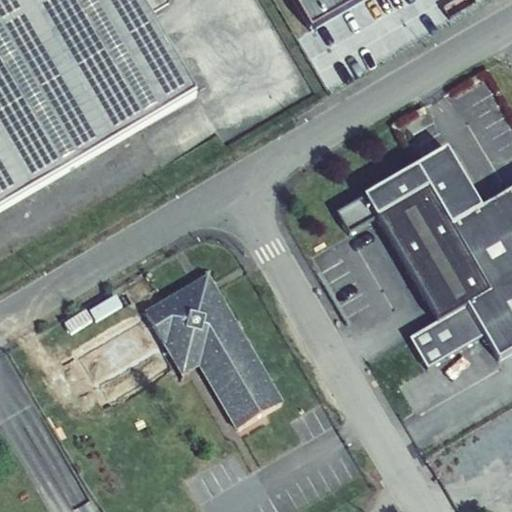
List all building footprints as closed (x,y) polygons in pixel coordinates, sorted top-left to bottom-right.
[(0,0),(0,217),(194,104),(133,0),(0,0)] [(281,0),(304,39),(372,0),(281,0)] [(421,186),(427,195),(378,223),(442,328),(493,297),(449,216),(477,200),(450,154),(430,166),(433,171),(425,176),(421,186)] [(340,216),(351,237),(378,223),(427,195),(421,186),(425,176),(433,171),(430,166),(340,216)] [(442,328),(413,344),(430,376),(489,341),(502,366),(511,360),(511,197),(484,214),(477,200),(449,216),(493,297),(442,328)] [(207,296),(143,335),(158,339),(167,324),(171,320),(176,316),(182,314),(187,312),(193,312),(199,312),(205,314),(211,316),(216,319),(220,323),(224,328),(226,333),(228,339),(229,345),(229,351),(228,356),(245,360),(207,296)] [(284,425),(245,360),(228,356),(229,351),(229,345),(228,339),(226,333),(224,328),(220,323),(216,319),(211,316),(205,314),(199,312),(193,312),(187,312),(182,314),(176,316),(171,320),(167,324),(158,339),(143,335),(161,365),(170,374),(180,381),(178,387),(183,390),(186,384),(190,385),(193,385),(197,385),(200,384),(202,387),(240,451),(284,425)] [(202,387),(200,384),(197,385),(193,385),(190,385),(186,384),(183,390),(178,387),(180,381),(170,374),(161,365),(181,399),(202,387)]
